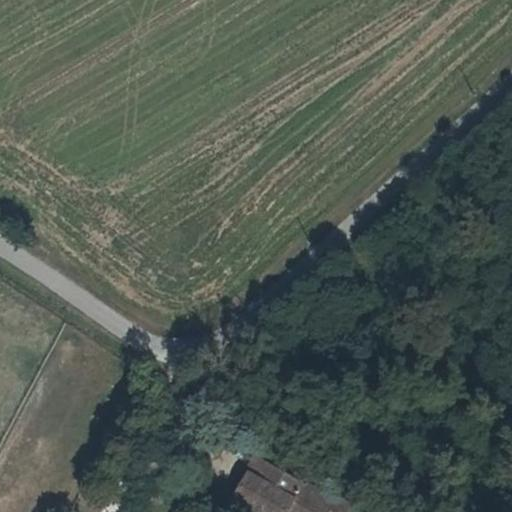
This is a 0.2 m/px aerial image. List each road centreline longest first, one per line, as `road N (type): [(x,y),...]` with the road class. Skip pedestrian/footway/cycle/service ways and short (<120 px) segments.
road 1 (unclassified): [(511,120),(370,250),(204,384),(0,257)]
road 2 (track): [(204,384),(133,511)]
